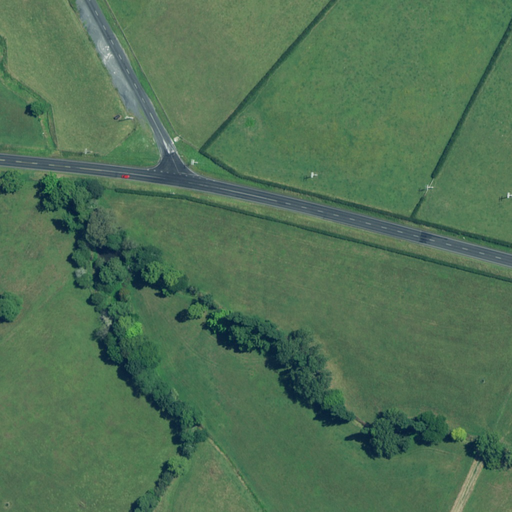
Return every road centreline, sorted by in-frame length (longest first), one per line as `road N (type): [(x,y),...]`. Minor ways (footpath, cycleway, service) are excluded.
road 1 (secondary): [(178,180),(511,261)]
road 2 (unclassified): [(178,180),(90,0)]
road 3 (secondary): [(0,160),(178,180)]
